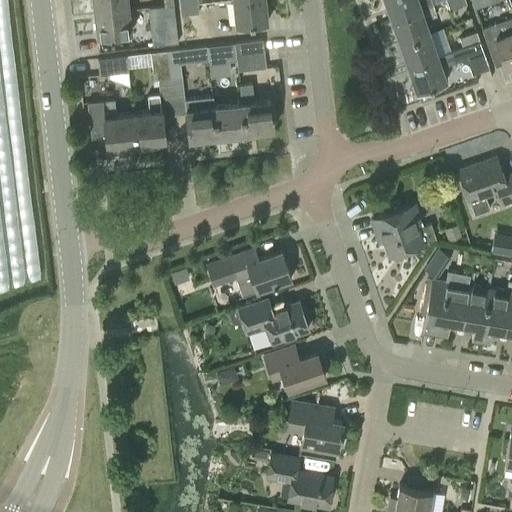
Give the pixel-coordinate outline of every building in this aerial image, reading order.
[(92,0),(94,13),(107,12),(128,9),(127,0),(92,0)] [(267,20),(264,0),(232,0),(236,24),(267,20)] [(385,0),(391,18),(432,3),(430,0),(385,0)] [(465,2),(464,0),(445,0),(449,8),(465,2)] [(197,2),(180,4),(181,14),(198,12),(197,2)] [(432,3),(391,18),(400,42),(429,31),(425,19),(436,15),(432,3)] [(131,31),(128,9),(107,12),(94,13),(97,35),(131,31)] [(167,29),(151,31),(152,45),(178,42),(175,16),(165,17),(167,29)] [(505,65),(511,62),(511,16),(482,27),(490,53),(500,50),(505,65)] [(429,31),(400,42),(408,65),(438,55),(429,31)] [(459,37),(462,46),(463,47),(479,41),(476,31),(459,37)] [(235,42),(236,55),(263,51),(262,39),(235,42)] [(438,55),(408,65),(416,90),(446,79),(441,65),(461,58),(469,62),(473,72),(489,66),(479,41),(463,47),(462,46),(438,55)] [(178,49),(166,50),(170,78),(181,77),(178,49)] [(166,50),(150,52),(153,80),(170,78),(166,50)] [(263,51),(236,55),(238,71),(265,67),(263,51)] [(126,54),(97,58),(99,74),(128,71),(126,54)] [(240,85),(242,102),(244,120),(246,132),(273,128),(270,99),(254,100),(252,84),(240,85)] [(136,144),(165,141),(160,93),(147,94),(149,110),(132,112),(136,144)] [(213,96),(184,99),(188,138),(218,135),(216,118),(214,105),(213,96)] [(132,112),(116,114),(114,99),(87,102),(91,136),(106,134),(107,147),(136,144),(132,112)] [(242,102),(214,105),(216,118),(218,135),(246,132),(244,120),(242,102)] [(485,194),(497,189),(503,204),(511,200),(511,170),(503,174),(496,156),(458,170),(474,214),(490,209),(485,194)] [(389,254),(423,242),(436,238),(430,220),(417,225),(410,204),(371,218),(379,241),(383,239),(389,254)] [(457,223),(444,228),(449,240),(461,235),(457,223)] [(253,246),(207,263),(214,281),(236,273),(244,294),(256,290),(256,291),(290,278),(284,261),(279,263),(275,252),(258,258),(253,246)] [(186,267),(171,271),(175,282),(189,277),(186,267)] [(432,277),(423,327),(437,329),(437,333),(447,334),(449,321),(461,323),(468,283),(469,273),(447,269),(445,280),(432,277)] [(511,278),(510,290),(503,330),(511,331),(511,278)] [(489,287),(468,283),(461,323),(473,325),(470,338),(480,340),(489,287)] [(510,290),(489,287),(480,340),(490,342),(492,328),(503,330),(510,290)] [(266,325),(272,341),(309,328),(298,300),(273,309),(268,295),(237,306),(246,332),(266,325)] [(239,319),(239,317),(235,308),(225,311),(229,322),(239,319)] [(283,374),(288,389),(325,376),(316,351),(296,358),(290,342),(263,352),(272,378),(283,374)] [(233,365),(216,372),(220,384),(238,378),(233,365)] [(285,428),(302,431),(300,446),(337,452),(342,420),(324,417),(326,404),(291,397),(285,428)] [(267,450),(255,448),(254,458),(266,459),(267,450)] [(290,480),(287,498),(327,505),(332,475),(296,468),(298,454),(269,449),(265,476),(290,480)] [(389,496),(388,505),(428,511),(432,490),(398,484),(396,497),(389,496)] [(471,488),(461,486),(458,498),(468,500),(471,488)]
